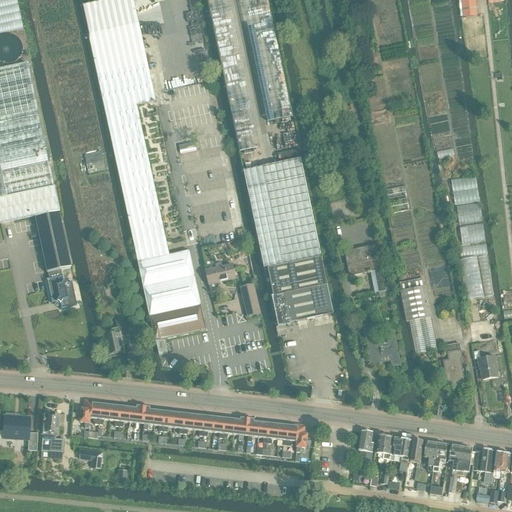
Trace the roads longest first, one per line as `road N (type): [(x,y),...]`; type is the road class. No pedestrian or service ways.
road 1 (secondary): [(340,415),(0,380)]
road 2 (residential): [(331,487),(152,464)]
road 3 (secondary): [(511,440),(340,415)]
road 4 (residential): [(501,511),(331,487)]
